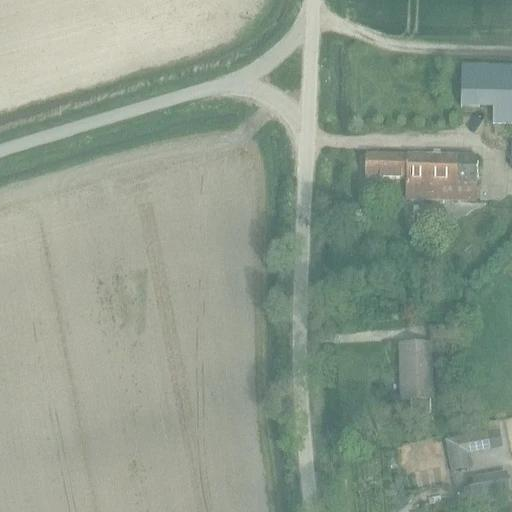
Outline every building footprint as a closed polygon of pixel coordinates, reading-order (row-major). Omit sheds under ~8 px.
[(492,124),(511,124),(511,67),(461,66),(460,108),(492,109),(492,124)] [(365,155),(365,180),(408,181),(408,203),(476,204),(477,158),(365,155)] [(429,341),(457,340),(457,328),(429,329),(429,341)] [(432,400),(431,345),(399,346),(400,401),(412,401),(412,415),(429,414),(429,400),(432,400)] [(451,472),(467,469),(464,452),(488,447),(485,434),(445,442),(451,472)]
